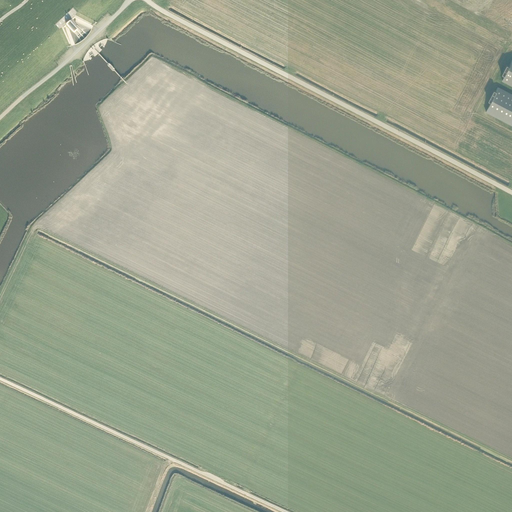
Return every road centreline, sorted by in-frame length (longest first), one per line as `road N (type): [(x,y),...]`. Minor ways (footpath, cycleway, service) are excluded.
road 1 (unclassified): [(511,194),(147,0)]
road 2 (unclassified): [(285,511),(0,378)]
road 3 (unclassified): [(0,116),(129,0)]
